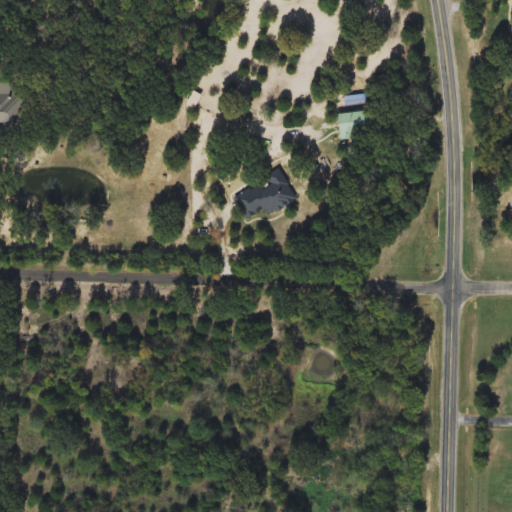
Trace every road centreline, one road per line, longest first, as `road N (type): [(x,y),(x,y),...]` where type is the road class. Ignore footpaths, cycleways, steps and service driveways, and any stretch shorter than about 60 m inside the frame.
road 1 (tertiary): [(447,511),(453,186),(437,0)]
road 2 (track): [(453,284),(0,270)]
